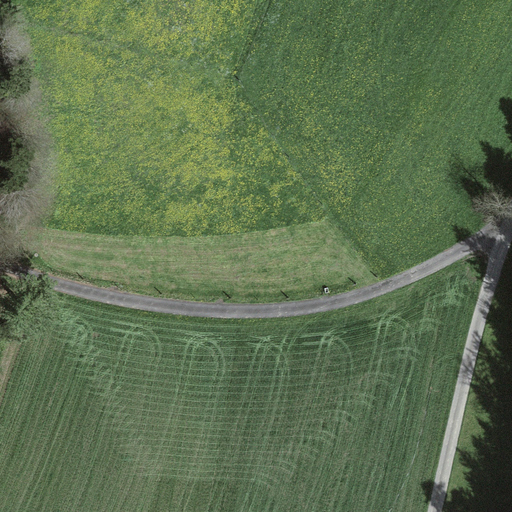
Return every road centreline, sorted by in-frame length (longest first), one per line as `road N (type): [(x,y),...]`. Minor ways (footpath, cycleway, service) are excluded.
road 1 (unclassified): [(0,266),(130,305),(256,315),(322,309),(385,291),(506,232)]
road 2 (unclassified): [(506,232),(434,511)]
